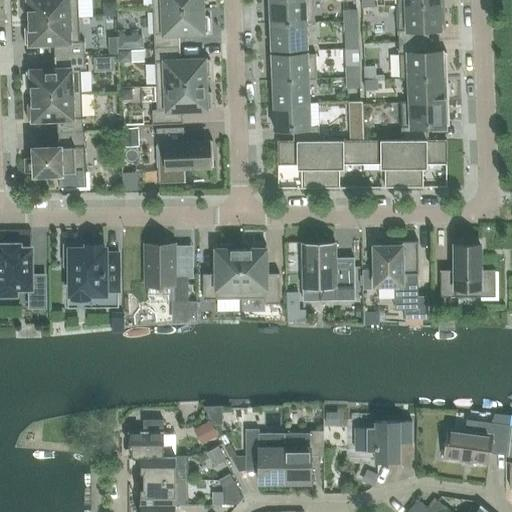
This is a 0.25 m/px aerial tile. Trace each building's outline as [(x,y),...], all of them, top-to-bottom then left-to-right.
[(23,0),(24,11),(29,11),(29,19),(79,17),(78,0),(23,0)] [(152,0),(153,9),(203,7),(202,0),(152,0)] [(315,21),(313,0),(269,0),(270,23),(315,21)] [(397,5),(398,42),(428,40),(428,29),(446,28),(445,3),(397,5)] [(154,48),(180,47),(180,33),(209,32),(208,15),(203,15),(203,7),(153,9),(154,48)] [(343,10),(344,20),(357,19),(357,9),(343,10)] [(54,43),(55,56),(85,55),(85,40),(80,40),(79,17),(29,19),(29,26),(24,26),(25,44),(54,43)] [(357,19),(344,20),(344,31),(357,30),(357,19)] [(315,22),(315,21),(270,23),(271,48),(306,46),(305,22),(315,22)] [(134,59),(146,60),(148,36),(122,35),(121,47),(135,47),(134,59)] [(398,42),(400,79),(448,77),(447,51),(429,52),(428,40),(398,42)] [(383,62),(396,63),(397,42),(371,41),(370,53),(384,53),(383,62)] [(181,60),(180,47),(154,48),(156,86),(206,84),(205,76),(211,76),(210,59),(181,60)] [(272,81),(307,80),(317,79),(316,53),(271,55),(272,81)] [(86,70),(85,55),(55,56),(55,69),(26,70),(27,88),(32,87),(32,95),(82,93),(81,70),(86,70)] [(346,67),(346,77),(359,77),(359,66),(346,67)] [(347,88),(360,87),(359,77),(346,77),(347,88)] [(449,101),(448,77),(400,79),(400,80),(409,80),(410,102),(401,102),(401,103),(449,101)] [(308,103),(307,80),(272,81),(273,104),(308,103)] [(365,90),(378,90),(378,80),(365,80),(365,90)] [(157,109),(152,109),(153,124),(183,123),(183,110),(212,109),(211,91),(206,91),(206,84),(156,86),(157,109)] [(57,119),(58,132),(84,131),(82,93),(32,95),(33,102),(27,103),(28,120),(57,119)] [(428,126),(449,125),(449,101),(401,103),(402,140),(404,139),(428,139),(428,126)] [(293,128),(293,140),(319,140),(319,126),(309,126),(308,103),(273,104),(274,129),(293,128)] [(157,128),(159,183),(186,181),(185,167),(214,166),(213,140),(184,141),(184,127),(157,128)] [(364,139),(363,127),(350,127),(350,140),(364,139)] [(87,186),(85,131),(84,131),(58,132),(59,146),(34,147),(35,158),(27,159),(27,171),(35,171),(35,173),(60,173),(60,187),(87,186)] [(386,187),(404,187),(404,139),(402,140),(362,140),(362,164),(382,163),(385,167),(386,187)] [(447,139),(428,139),(404,139),(404,187),(423,187),(423,167),(426,163),(447,163),(447,139)] [(302,188),(321,188),(320,145),(320,140),(319,140),(293,140),(277,140),(278,164),(298,164),(302,168),(302,188)] [(320,140),(320,145),(321,188),(339,187),(339,167),(343,164),(362,164),(362,140),(320,140)] [(390,245),(374,246),(375,285),(395,284),(396,309),(405,309),(405,318),(429,317),(429,295),(418,295),(418,274),(419,274),(418,241),(390,241),(390,245)] [(336,242),(302,243),(303,258),(303,271),(303,287),(304,287),(304,300),(335,299),(355,299),(354,267),(354,258),(343,258),(336,258),(336,242)] [(176,277),(175,243),(145,243),(145,286),(175,285),(175,301),(185,301),(188,301),(188,277),(176,277)] [(204,298),(242,298),(241,248),(234,249),(234,243),(216,243),(216,273),(203,273),(204,298)] [(249,248),(241,248),(242,298),(265,298),(265,303),(280,303),(280,272),(266,272),(266,243),(249,243),(249,248)] [(31,277),(30,248),(19,248),(19,244),(17,244),(15,244),(5,244),(3,244),(1,244),(1,248),(0,248),(0,287),(0,293),(15,293),(15,287),(29,287),(30,307),(46,307),(46,277),(31,277)] [(105,293),(105,291),(119,291),(119,252),(105,253),(105,249),(81,249),(81,244),(64,244),(65,265),(71,265),(71,293),(74,293),(74,298),(88,298),(88,293),(105,293)] [(481,245),(454,245),(455,269),(440,269),(441,296),(495,296),(495,269),(481,269),(481,245)] [(185,301),(175,301),(175,320),(197,319),(197,301),(188,301),(185,301)] [(132,456),(141,456),(164,456),(164,455),(164,419),(143,419),(143,431),(129,431),(129,448),(132,448),(132,456)] [(412,442),(412,421),(376,420),(376,427),(356,427),(356,450),(376,450),(375,462),(400,462),(400,442),(412,442)] [(510,424),(493,422),(491,433),(448,428),(444,458),(489,464),(490,452),(506,454),(508,441),(510,424)] [(285,484),(285,446),(285,433),(260,433),(260,429),(246,429),(246,456),(231,456),(239,472),(246,471),(259,471),(259,484),(285,484)] [(310,433),(285,433),(285,446),(285,484),(311,484),(311,456),(324,456),(324,431),(310,431),(310,433)] [(164,456),(141,456),(141,471),(144,471),(144,479),(188,480),(188,455),(164,455),(164,456)] [(219,480),(223,488),(234,482),(230,474),(219,480)] [(188,504),(188,480),(144,479),(144,488),(141,487),(141,503),(176,503),(188,504)] [(234,482),(223,488),(223,505),(238,505),(244,498),(234,482)] [(414,511),(439,511),(445,506),(438,500),(430,509),(418,499),(410,509),(414,511)] [(175,511),(176,503),(141,503),(141,511),(175,511)]
